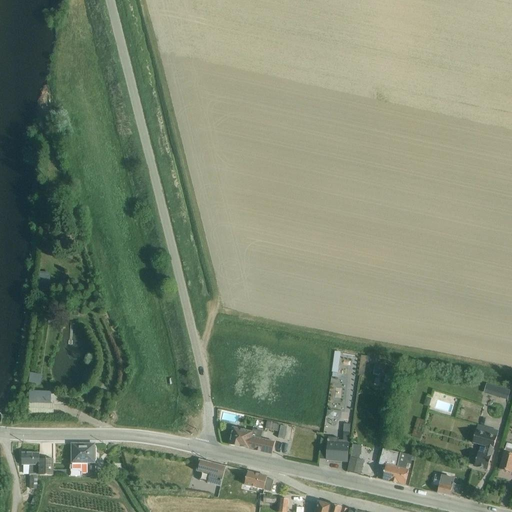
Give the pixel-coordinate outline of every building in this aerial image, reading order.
[(47,298),(48,298),(49,285),(38,284),(37,297),(38,297),(37,303),(47,303),(47,298)] [(385,376),(386,365),(376,363),(374,374),(385,376)] [(386,375),(395,377),(397,367),(387,365),(386,375)] [(33,371),(31,382),(43,384),(44,372),(33,371)] [(486,395),(493,397),(495,387),(489,386),(486,395)] [(30,404),(30,416),(54,416),(54,404),(30,404)] [(267,422),(265,430),(279,433),(279,436),(286,437),(288,427),(267,422)] [(233,428),(229,446),(272,456),(275,443),(252,437),(253,433),(233,428)] [(472,444),(485,448),(484,452),(484,451),(483,455),(478,453),(474,468),(487,471),(497,438),(476,432),(472,444)] [(342,461),(347,462),(350,434),(344,433),(343,441),(339,441),(339,439),(328,438),(326,460),(342,461)] [(284,451),(289,452),(293,441),(288,439),(284,451)] [(511,445),(507,444),(505,449),(503,448),(500,460),(503,460),(500,471),(510,474),(511,467),(511,445)] [(73,465),(88,465),(95,465),(95,445),(73,445),(73,465)] [(383,450),(380,465),(386,466),(383,481),(394,484),(401,454),(383,450)] [(40,474),(40,460),(40,454),(22,454),(22,466),(24,466),(24,474),(28,474),(30,474),(30,490),(38,490),(38,474),(40,474)] [(401,454),(394,484),(405,486),(409,471),(406,470),(408,465),(411,466),(413,457),(401,454)] [(351,458),(347,473),(361,476),(364,462),(351,458)] [(54,460),(40,460),(40,474),(40,476),(53,476),(53,474),(54,470),(54,460)] [(199,460),(196,472),(210,475),(208,483),(222,487),(227,467),(199,460)] [(88,465),(73,465),(73,466),(71,466),(71,471),(71,474),(71,477),(81,476),(81,473),(82,473),(82,474),(88,474),(88,465)] [(248,472),(245,486),(271,492),(274,480),(267,479),(267,477),(248,472)] [(439,487),(441,477),(436,476),(433,486),(439,487)] [(441,477),(439,487),(437,494),(458,498),(460,486),(454,485),(455,479),(442,476),(441,477)] [(269,511),(267,511),(266,511),(287,511),(289,500),(280,499),(278,511),(269,511)] [(329,511),(331,506),(319,503),(316,511),(329,511)]
